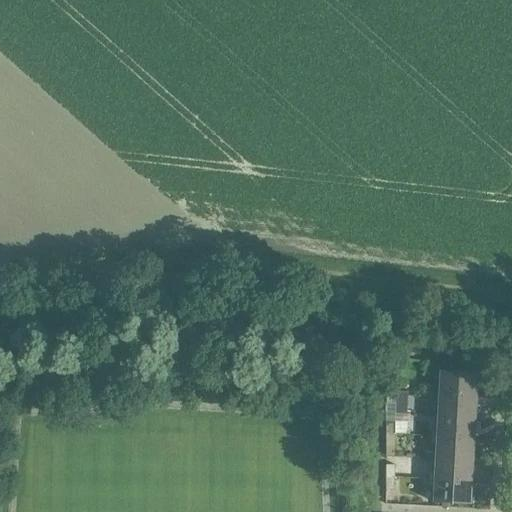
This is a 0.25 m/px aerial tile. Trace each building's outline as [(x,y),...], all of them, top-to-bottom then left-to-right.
[(434,385),(434,393),(477,394),(478,372),(442,371),(442,385),(434,385)] [(395,378),(386,378),(386,390),(395,390),(395,378)] [(395,390),(386,390),(386,403),(395,403),(395,390)] [(477,394),(434,393),(433,402),(441,402),(441,414),(477,416),(477,394)] [(477,416),(441,414),(440,429),(433,429),(432,436),(476,437),(477,416)] [(395,421),(386,421),(386,434),(395,434),(395,421)] [(395,434),(386,434),(386,447),(395,446),(395,434)] [(476,437),(432,436),(432,444),(440,445),(439,457),(475,459),(476,437)] [(475,459),(439,457),(439,473),(431,472),(431,479),(474,480),(475,459)] [(395,464),(386,464),(386,477),(395,477),(395,464)] [(395,477),(386,477),(386,490),(395,490),(395,477)] [(474,480),(431,479),(431,488),(438,489),(437,501),(473,503),(474,480)]
